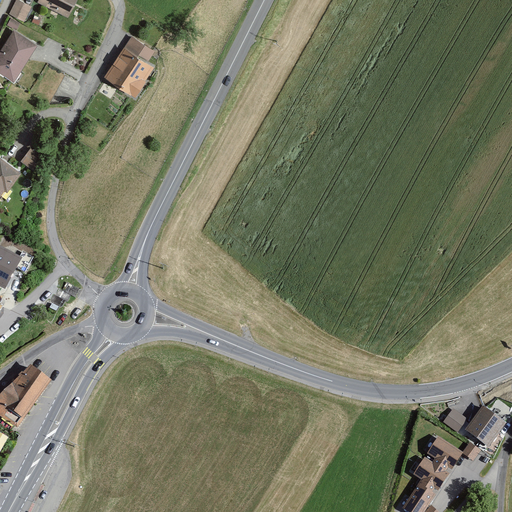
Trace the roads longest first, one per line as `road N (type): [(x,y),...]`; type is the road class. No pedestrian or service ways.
road 1 (secondary): [(147,315),(329,380),(388,391),(436,392),(511,365)]
road 2 (residential): [(106,298),(64,260),(50,220),(71,125),(119,25),(116,0)]
road 3 (secondary): [(263,0),(144,241),(130,290)]
road 4 (secondary): [(113,332),(74,388),(10,511)]
